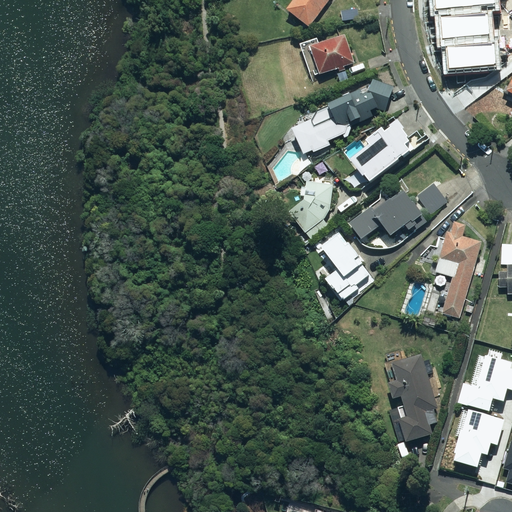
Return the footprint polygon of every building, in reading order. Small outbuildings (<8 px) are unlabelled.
[(296,0),(289,10),(312,27),(332,0),(296,0)] [(434,0),(435,10),(496,5),(495,0),(434,0)] [(360,9),(342,11),(344,21),(362,19),(360,9)] [(440,16),(442,38),(489,35),(489,12),(440,16)] [(323,76),(336,71),(341,85),(353,80),(348,66),(357,63),(346,33),(312,46),(323,76)] [(445,46),(448,69),(495,66),(494,43),(445,46)] [(295,128),(300,138),(289,143),(293,153),(304,148),(307,154),(315,150),(317,152),(332,145),(331,141),(346,134),(347,139),(358,134),(354,125),(376,115),(374,111),(379,108),(388,111),(396,85),(375,79),(373,85),(331,104),(337,117),(317,126),(314,120),(295,128)] [(368,174),(374,181),(430,138),(423,129),(413,137),(407,129),(408,127),(402,120),(394,126),(395,127),(389,132),(386,128),(369,142),(371,145),(354,159),(366,176),(368,174)] [(332,210),(335,185),(306,181),(304,198),(290,212),(316,239),(330,225),(325,220),(332,210)] [(449,201),(436,183),(419,197),(432,214),(449,201)] [(405,193),(404,191),(377,211),(373,206),(355,220),(352,216),(347,220),(362,240),(385,223),(394,235),(407,225),(412,231),(420,224),(417,220),(426,213),(409,190),(405,193)] [(462,317),(484,242),(466,237),(469,226),(456,222),(453,231),(449,230),(437,272),(454,277),(444,312),(462,317)] [(333,258),(320,269),(334,286),(331,288),(344,303),(362,287),(360,285),(372,275),(364,265),(367,263),(361,257),(363,255),(354,244),(352,245),(341,232),(326,244),(328,245),(322,250),(328,257),(330,256),(333,258)] [(511,244),(504,245),(504,263),(509,263),(509,272),(501,272),(501,287),(510,287),(509,293),(511,293),(511,244)] [(431,353),(424,355),(394,364),(399,380),(392,382),(396,398),(402,396),(405,405),(395,409),(397,416),(392,417),(399,441),(408,439),(409,442),(436,433),(433,425),(440,423),(436,410),(440,408),(430,375),(437,373),(431,353)] [(511,362),(485,354),(471,404),(489,409),(492,397),(504,400),(507,389),(511,390),(511,368),(511,369),(511,367),(511,362)] [(469,410),(455,459),(478,465),(481,452),(488,454),(491,442),(497,444),(504,419),(469,410)]
